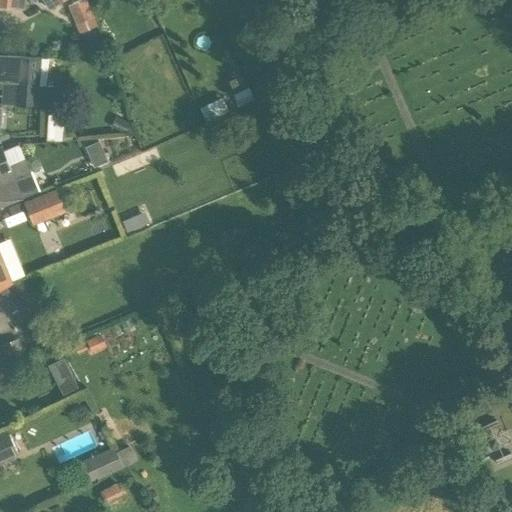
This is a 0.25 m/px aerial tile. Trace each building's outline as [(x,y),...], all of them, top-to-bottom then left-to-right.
[(25,0),(0,0),(0,7),(24,11),(25,0)] [(65,0),(44,0),(50,10),(65,0)] [(80,34),(97,27),(85,0),(79,0),(67,5),(80,34)] [(40,58),(0,55),(0,80),(17,82),(16,105),(59,108),(61,88),(38,87),(40,58)] [(206,122),(216,117),(210,103),(200,108),(206,122)] [(60,140),(63,115),(49,113),(47,139),(60,140)] [(132,123),(124,119),(119,129),(127,133),(132,123)] [(0,183),(30,171),(25,160),(9,166),(1,146),(0,145),(0,183)] [(108,161),(105,156),(91,162),(94,167),(108,161)] [(30,171),(0,183),(0,207),(39,193),(30,171)] [(33,224),(64,211),(56,191),(24,203),(33,224)] [(0,286),(10,283),(0,259),(0,286)] [(101,334),(85,341),(91,354),(107,347),(101,334)] [(8,362),(26,354),(19,338),(1,346),(8,362)] [(85,344),(75,349),(78,354),(87,350),(85,344)] [(78,388),(72,376),(57,383),(63,395),(78,388)] [(485,445),(498,442),(494,423),(481,426),(485,445)] [(0,459),(21,450),(11,429),(0,433),(0,459)] [(92,457),(101,479),(124,469),(123,467),(116,452),(114,447),(92,457)] [(122,494),(117,483),(100,492),(106,503),(122,494)]
